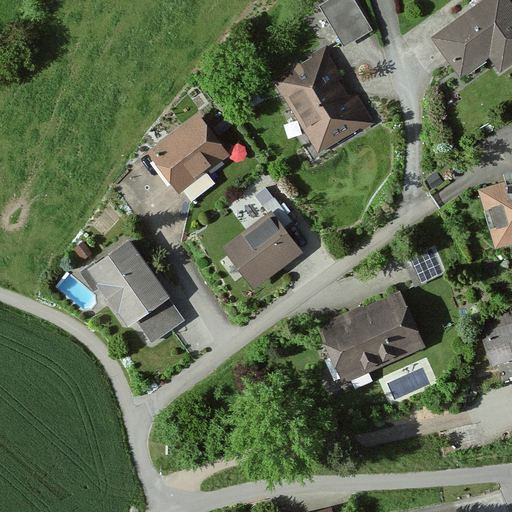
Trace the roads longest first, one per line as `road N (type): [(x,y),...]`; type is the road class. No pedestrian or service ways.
road 1 (residential): [(161,511),(136,417),(324,270),(396,203),(414,163),(382,0)]
road 2 (unclassified): [(181,511),(251,493),(511,475)]
